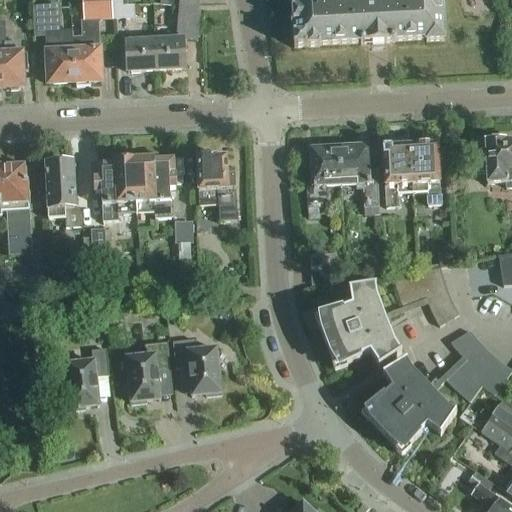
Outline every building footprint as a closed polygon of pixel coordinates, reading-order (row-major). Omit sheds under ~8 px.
[(73,44),(75,86),(77,86),(77,91),(90,90),(90,85),(101,85),(98,26),(101,23),(113,22),(111,0),(82,0),(84,28),(82,28),(83,43),(73,44)] [(125,0),(111,0),(113,22),(135,22),(134,8),(126,9),(125,0)] [(291,0),(294,51),(319,50),(319,49),(360,47),(360,48),(395,46),(395,45),(426,43),(426,45),(444,44),(441,0),(291,0)] [(178,43),(155,44),(156,74),(185,72),(183,43),(198,44),(201,14),(197,14),(197,8),(181,8),(178,43)] [(49,87),(75,86),(73,44),(73,35),(60,35),(58,9),(33,10),(34,37),(46,36),(49,87)] [(0,91),(8,91),(11,94),(18,94),(21,91),(21,90),(23,90),(22,75),(28,75),(27,57),(19,57),(18,45),(5,46),(4,21),(0,21),(0,91)] [(156,74),(155,44),(126,46),(127,75),(156,74)] [(485,147),(485,159),(477,159),(477,178),(486,177),(486,189),(505,187),(506,193),(511,192),(511,145),(502,146),(500,142),(490,143),(488,147),(485,147)] [(413,197),(410,151),(405,147),(396,147),(392,152),(383,152),(386,212),(399,211),(398,198),(413,197)] [(354,149),(339,150),(341,189),(357,188),(357,193),(363,193),(365,220),(379,219),(376,174),(368,175),(366,151),(356,152),(354,149)] [(410,151),(413,197),(427,196),(428,210),(441,209),(440,192),(434,192),(434,188),(440,188),(438,149),(410,151)] [(341,189),(339,150),(323,151),(322,154),(312,154),(314,192),(307,192),(309,222),(319,221),(319,212),(322,212),(322,203),(326,202),(325,190),(341,189)] [(219,209),(220,226),(237,225),(235,180),(227,181),(226,162),(216,162),(213,157),(200,158),(197,163),(199,196),(200,210),(219,209)] [(136,164),(134,164),(136,208),(154,207),(155,223),(171,222),(170,206),(170,193),(176,192),(175,188),(182,187),(182,178),(183,178),(182,164),(153,165),(153,163),(150,164),(150,160),(136,161),(136,164)] [(136,208),(134,164),(131,165),(131,161),(118,162),(118,165),(115,165),(115,167),(95,168),(96,183),(95,183),(96,197),(101,196),(103,226),(119,225),(118,219),(137,218),(136,208)] [(48,222),(65,222),(66,232),(81,231),(80,211),(76,211),(73,167),(46,169),(48,222)] [(0,219),(2,220),(1,216),(7,216),(10,259),(31,258),(27,186),(25,186),(24,171),(0,172),(0,219)] [(382,219),(374,220),(374,230),(383,231),(382,219)] [(193,247),(193,225),(175,226),(176,248),(193,247)] [(92,234),(92,241),(93,264),(106,263),(104,234),(92,234)] [(93,264),(92,241),(84,241),(86,264),(93,264)] [(511,258),(498,261),(503,291),(510,290),(511,290),(511,258)] [(311,260),(312,288),(336,287),(335,259),(311,260)] [(422,290),(444,284),(440,272),(418,277),(420,283),(422,290)] [(420,283),(418,277),(406,279),(408,286),(420,283)] [(408,286),(406,279),(393,281),(395,289),(408,286)] [(202,282),(204,299),(215,298),(213,281),(202,282)] [(410,294),(422,290),(420,283),(408,286),(410,294)] [(426,304),(427,305),(448,296),(447,294),(444,284),(422,290),(424,297),(426,304)] [(395,289),(398,297),(410,294),(408,286),(395,289)] [(346,369),(362,363),(361,361),(370,357),(379,372),(401,358),(394,347),(377,302),(375,290),(349,294),(352,310),(343,313),(342,311),(327,317),(329,324),(318,328),(332,366),(343,362),(346,369)] [(412,301),(424,297),(422,290),(410,294),(412,301)] [(398,297),(400,305),(412,301),(410,294),(398,297)] [(431,315),(433,318),(453,308),(451,304),(448,296),(427,305),(431,315)] [(415,308),(426,304),(424,297),(412,301),(415,308)] [(403,313),(415,308),(412,301),(400,305),(403,313)] [(436,326),(440,331),(459,319),(456,313),(453,308),(433,318),(436,326)] [(34,335),(36,364),(48,363),(47,334),(34,335)] [(460,358),(477,343),(470,335),(451,347),(457,355),(460,358)] [(468,368),(484,351),(478,345),(477,343),(460,358),(465,365),(468,368)] [(173,346),(176,373),(189,372),(192,400),(206,399),(206,401),(221,400),(216,352),(197,355),(195,344),(173,346)] [(157,375),(170,374),(167,347),(145,349),(146,360),(126,362),(131,409),(146,408),(146,405),(160,404),(157,375)] [(476,375),(491,358),(486,353),(484,351),(468,368),(471,370),(476,374),(476,375)] [(93,365),(65,368),(70,416),(85,414),(85,412),(99,410),(96,381),(109,380),(106,353),(92,355),(93,365)] [(487,383),(499,365),(494,361),(491,358),(476,375),(481,379),(485,382),(487,383)] [(376,415),(368,423),(396,453),(404,445),(409,450),(421,438),(420,436),(427,430),(441,440),(456,418),(446,411),(412,376),(405,365),(383,379),(392,394),(385,400),(384,399),(371,410),(376,415)] [(465,365),(455,375),(461,380),(471,370),(468,368),(465,365)] [(482,390),(495,400),(511,375),(511,374),(503,368),(499,365),(487,383),(482,390)] [(461,380),(466,385),(476,374),(471,370),(461,380)] [(466,385),(472,390),(481,379),(476,375),(476,374),(466,385)] [(445,384),(451,390),(461,380),(455,375),(445,384)] [(472,390),(478,395),(482,390),(487,383),(485,382),(481,379),(472,390)] [(451,390),(457,396),(466,385),(461,380),(451,390)] [(457,396),(463,401),(472,390),(466,385),(457,396)] [(459,422),(501,451),(510,457),(511,454),(511,415),(501,408),(503,406),(495,400),(482,390),(478,395),(470,407),(459,422)] [(463,401),(470,407),(478,395),(472,390),(463,401)] [(511,458),(510,457),(501,451),(495,459),(511,471),(511,491),(507,498),(511,501),(511,458)] [(482,511),(511,511),(489,496),(494,489),(475,476),(468,486),(476,492),(471,499),(485,508),(482,511)]
